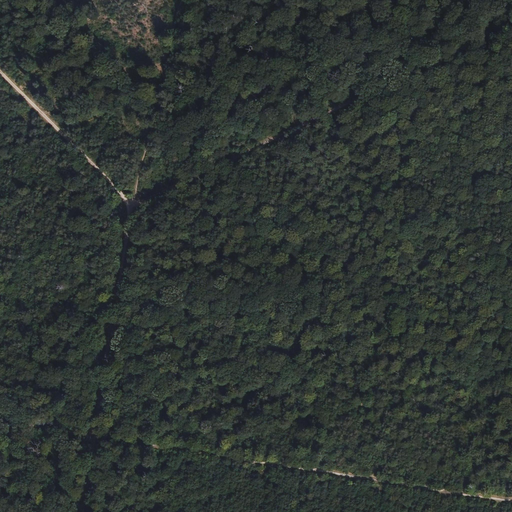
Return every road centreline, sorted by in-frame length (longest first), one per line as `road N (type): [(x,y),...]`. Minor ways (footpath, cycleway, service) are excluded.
road 1 (track): [(0,422),(511,502)]
road 2 (unknown): [(511,25),(132,205)]
road 3 (unknown): [(511,422),(197,175)]
road 4 (unknown): [(81,511),(132,205)]
road 5 (unknown): [(132,205),(0,70)]
